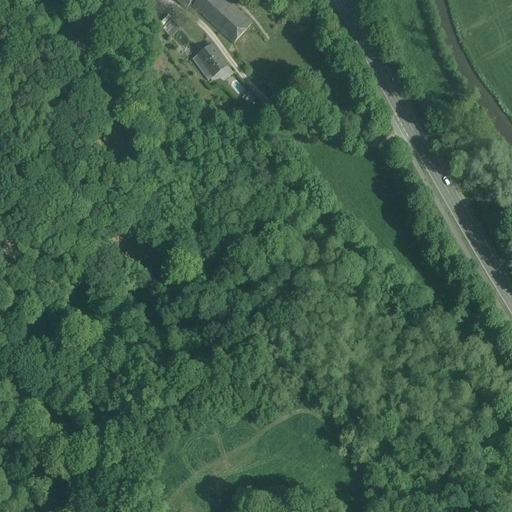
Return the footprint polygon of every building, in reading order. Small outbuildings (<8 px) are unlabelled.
[(252,21),(230,0),(194,0),(192,3),(233,42),(252,21)] [(172,16),(162,23),(170,33),(180,25),(172,16)] [(212,43),(197,54),(213,76),(228,65),(212,43)] [(209,79),(213,76),(197,54),(193,57),(209,79)] [(228,65),(213,76),(215,79),(224,80),(234,73),(228,65)]
